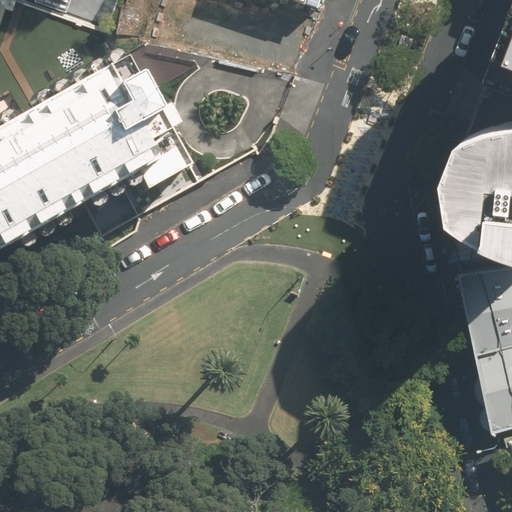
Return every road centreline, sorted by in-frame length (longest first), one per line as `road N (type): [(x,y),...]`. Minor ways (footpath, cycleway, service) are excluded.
road 1 (residential): [(0,367),(310,179),(387,0)]
road 2 (residential): [(465,0),(391,193),(462,511)]
